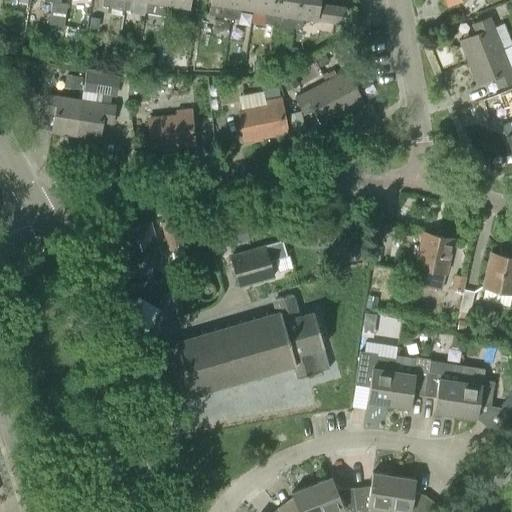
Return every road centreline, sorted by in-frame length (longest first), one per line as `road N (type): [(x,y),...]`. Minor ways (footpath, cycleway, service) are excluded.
road 1 (residential): [(36,211),(105,187),(190,178),(305,173),(422,184)]
road 2 (tertiary): [(135,511),(114,388),(36,211)]
road 3 (residential): [(222,511),(263,472),(314,449),(469,447)]
road 4 (residential): [(422,184),(396,0)]
